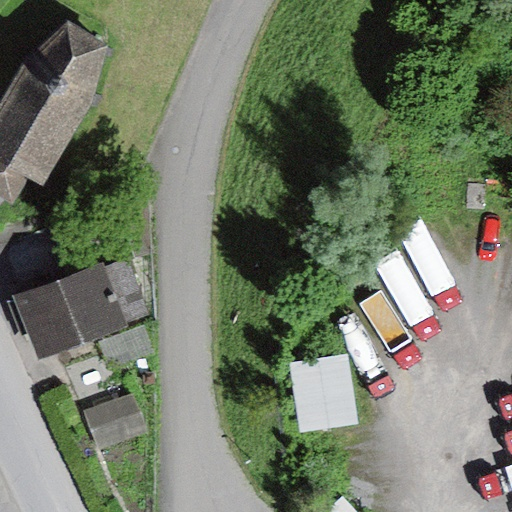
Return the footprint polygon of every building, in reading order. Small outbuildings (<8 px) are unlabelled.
[(0,195),(19,206),(35,178),(43,183),(97,100),(111,43),(71,17),(29,56),(0,109),(0,195)] [(104,268),(13,304),(38,367),(99,343),(145,327),(153,322),(129,263),(106,272),(104,268)] [(145,327),(99,343),(110,374),(156,357),(145,327)] [(348,351),(290,359),(300,428),(358,419),(348,351)] [(134,395),(86,411),(99,450),(147,434),(134,395)] [(360,511),(342,492),(319,511),(360,511)]
